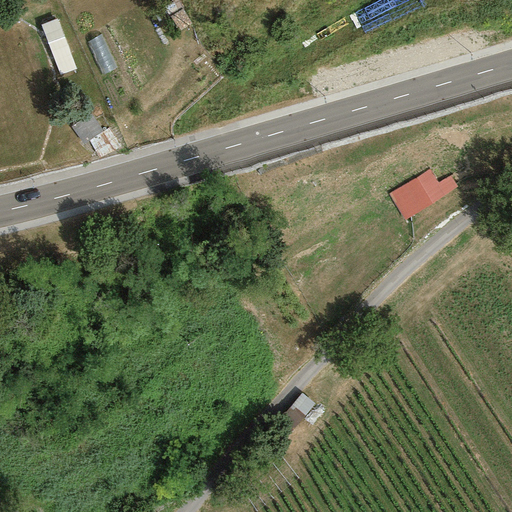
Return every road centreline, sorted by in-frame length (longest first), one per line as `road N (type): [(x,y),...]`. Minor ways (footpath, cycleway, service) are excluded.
road 1 (secondary): [(0,211),(511,64)]
road 2 (residential): [(511,189),(468,213),(179,511)]
